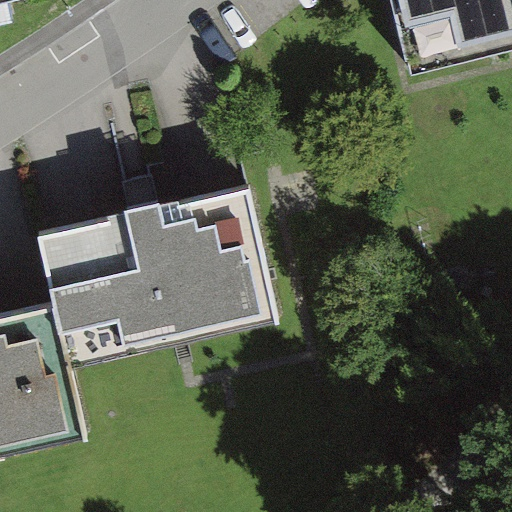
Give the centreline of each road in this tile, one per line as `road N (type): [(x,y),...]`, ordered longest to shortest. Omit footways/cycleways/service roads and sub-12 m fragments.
road 1 (residential): [(174,0),(0,122)]
road 2 (track): [(511,430),(417,511)]
